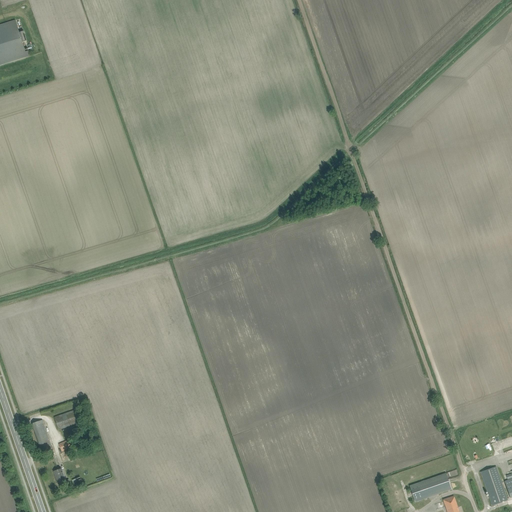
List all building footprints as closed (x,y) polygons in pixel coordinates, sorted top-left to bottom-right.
[(77,410),(54,417),(59,430),(81,422),(77,410)] [(43,420),(32,424),(42,454),(50,452),(48,446),(51,445),(43,420)] [(481,472),(492,506),(508,500),(496,467),(497,466),(486,436),(464,444),(474,474),(481,472)] [(62,452),(70,448),(71,452),(77,449),(75,446),(71,447),(68,440),(59,444),(62,452)] [(66,480),(62,469),(54,471),(58,483),(66,480)] [(446,473),(423,481),(410,486),(416,502),(452,489),(446,473)] [(459,511),(458,507),(456,501),(445,504),(446,508),(447,511),(459,511)]
